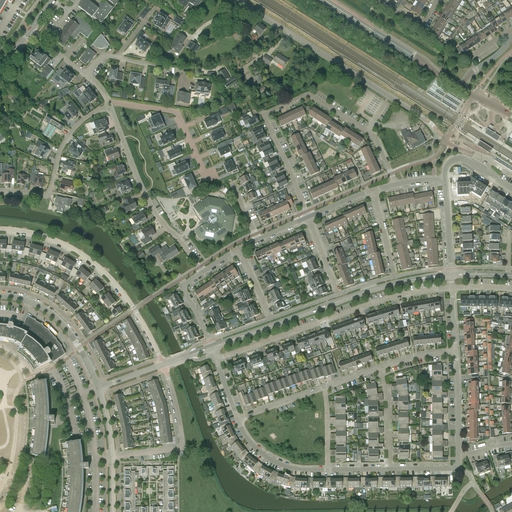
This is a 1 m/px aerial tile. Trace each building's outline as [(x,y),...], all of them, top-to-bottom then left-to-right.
[(0,0),(0,13),(8,1),(11,3),(13,0),(0,0)] [(83,0),(78,7),(92,18),(93,17),(93,16),(99,9),(88,0),(83,0)] [(190,18),(197,8),(202,0),(178,0),(177,3),(185,9),(183,13),(190,18)] [(454,9),(456,10),(459,5),(451,0),(448,5),(454,9)] [(93,16),(93,17),(102,23),(114,8),(105,1),(99,9),(93,16)] [(418,3),(415,7),(421,11),(424,7),(418,3)] [(453,14),(452,13),(454,9),(448,5),(445,10),(453,15),(453,14)] [(413,6),(410,11),(418,16),(421,11),(415,7),(413,6)] [(143,20),(150,12),(146,9),(139,17),(143,20)] [(442,14),(449,18),(450,19),(453,15),(445,10),(442,14)] [(502,13),(507,21),(511,18),(506,10),(502,13)] [(497,16),(503,24),(507,21),(502,13),(497,16)] [(161,29),(164,31),(170,20),(167,18),(160,14),(158,17),(157,17),(155,20),(155,21),(156,21),(154,24),(154,25),(161,29)] [(450,19),(449,18),(442,14),(439,19),(447,24),(450,19)] [(66,28),(56,41),(63,46),(70,37),(74,41),(80,33),(87,39),(94,30),(83,21),(84,18),(77,16),(73,22),(72,21),(68,25),(67,25),(66,28)] [(185,22),(176,16),(172,21),(182,27),(185,22)] [(503,24),(497,16),(498,18),(494,20),(498,27),(503,24)] [(493,18),(488,21),(491,26),(494,30),(498,27),(494,20),(493,18)] [(437,23),(443,27),(445,28),(447,24),(439,19),(437,23)] [(121,34),(122,33),(122,34),(123,33),(126,35),(132,27),(132,26),(132,25),(129,23),(128,24),(125,21),(118,30),(119,31),(118,32),(121,34)] [(442,33),(445,28),(443,27),(437,23),(434,28),(442,33)] [(254,30),(257,32),(250,38),(254,41),(258,38),(261,36),(265,30),(259,24),(254,30)] [(487,29),(491,35),(495,32),(494,30),(491,26),(487,29)] [(431,33),(439,38),(442,33),(434,28),(431,33)] [(480,29),(476,32),(482,41),(486,38),(482,32),(480,29)] [(491,35),(487,29),(482,32),(486,38),(491,35)] [(475,35),(472,36),(473,38),(477,44),(482,41),(476,32),(475,31),(473,32),(475,35)] [(137,39),(139,41),(136,46),(136,45),(135,46),(136,46),(139,48),(142,51),(145,53),(146,53),(145,53),(150,47),(150,46),(141,39),(144,35),(142,33),(141,32),(141,33),(137,39),(136,39),(137,39)] [(97,49),(98,49),(99,49),(100,49),(101,50),(102,49),(103,49),(104,49),(105,49),(106,50),(108,48),(107,47),(109,46),(101,34),(93,45),(97,49)] [(179,34),(170,48),(179,54),(184,47),(182,46),(186,39),(179,34)] [(155,39),(161,43),(164,40),(158,35),(155,39)] [(469,37),(467,39),(469,41),(473,47),(477,44),(473,38),(471,40),(469,37)] [(239,44),(244,50),(248,46),(244,40),(239,44)] [(190,41),(187,47),(193,51),(197,45),(190,41)] [(473,47),(469,41),(464,44),(468,50),(473,47)] [(460,53),(463,52),(464,53),(468,50),(464,44),(463,42),(458,45),(459,47),(456,49),(460,53)] [(93,59),(96,56),(96,55),(96,54),(95,54),(88,48),(85,53),(80,61),(86,65),(89,61),(90,62),(92,59),(93,59)] [(44,56),(36,50),(34,54),(30,59),(41,67),(42,66),(43,68),(42,69),(43,69),(41,72),(47,77),(49,74),(49,75),(53,70),(47,66),(51,60),(44,55),(44,56)] [(273,60),(265,55),(261,61),(269,66),(273,60)] [(278,55),(274,61),(283,68),(288,61),(278,55)] [(109,79),(116,80),(118,80),(118,81),(122,81),(122,75),(117,74),(118,70),(111,69),(109,79)] [(75,77),(66,70),(64,73),(61,70),(54,80),(57,82),(59,79),(66,84),(67,82),(70,84),(75,77)] [(224,84),(226,88),(237,82),(234,77),(230,80),(224,70),(218,74),(224,84)] [(141,75),(131,73),(129,83),(139,85),(142,85),(145,86),(146,80),(141,79),(141,75)] [(260,74),(254,77),(258,84),(263,81),(260,74)] [(157,80),(156,89),(168,91),(167,97),(172,98),(174,86),(170,86),(170,82),(157,80)] [(202,84),(197,84),(196,92),(200,93),(201,94),(204,95),(205,94),(209,94),(211,85),(205,85),(205,84),(202,83),(202,84)] [(428,95),(456,110),(461,100),(461,99),(458,97),(456,97),(452,95),(450,99),(448,102),(447,101),(446,92),(445,94),(445,98),(442,98),(442,95),(437,92),(431,92),(433,89),(433,83),(428,92),(428,95)] [(100,100),(91,92),(89,94),(87,93),(87,92),(84,89),(79,96),(84,100),(86,98),(94,106),(100,100)] [(177,102),(185,104),(189,104),(190,94),(179,93),(177,102)] [(22,100),(14,94),(11,100),(19,105),(22,100)] [(67,107),(69,109),(66,112),(63,114),(68,121),(71,119),(72,120),(77,116),(75,114),(78,112),(71,103),(67,107)] [(302,107),(297,110),(301,118),(306,115),(302,107)] [(318,111),(313,108),(308,115),(313,118),(318,111)] [(209,115),(210,118),(204,121),(207,128),(212,126),(213,126),(216,125),(216,124),(217,124),(217,123),(221,122),(219,117),(221,116),(219,110),(209,115)] [(297,110),(292,112),(296,120),(301,118),(297,110)] [(318,121),(322,114),(318,111),(313,118),(318,121)] [(292,112),(287,114),(291,122),(296,120),(292,112)] [(247,114),(241,116),(245,125),(249,124),(250,126),(258,122),(256,116),(250,119),(247,114)] [(287,114),(282,117),(286,125),(291,122),(287,114)] [(322,124),(327,117),(322,114),(318,121),(322,124)] [(153,134),(160,130),(159,127),(164,125),(159,115),(150,119),(155,129),(151,131),(153,134)] [(61,132),(64,128),(47,117),(44,122),(48,124),(42,134),(50,139),(56,129),(61,132)] [(277,119),(281,127),(286,125),(282,117),(277,119)] [(330,121),(332,120),(327,117),(322,124),(326,127),(327,127),(330,121)] [(94,123),(96,128),(92,130),(94,135),(108,130),(106,125),(107,124),(105,118),(94,123)] [(325,128),(326,129),(330,131),(335,124),(330,121),(327,127),(326,127),(325,128)] [(330,131),(335,134),(339,127),(335,124),(330,131)] [(223,130),(222,127),(212,131),(214,134),(211,135),(214,142),(225,138),(222,131),(223,130)] [(254,127),(249,130),(252,138),(263,133),(261,127),(256,130),(254,127)] [(335,134),(339,137),(341,136),(340,136),(344,130),(339,127),(335,134)] [(345,128),(344,130),(340,136),(341,136),(345,139),(350,131),(345,128)] [(499,140),(500,137),(487,129),(487,130),(486,131),(499,140)] [(409,142),(413,149),(426,142),(420,130),(414,134),(407,137),(409,142)] [(349,141),(354,134),(350,131),(345,139),(349,141)] [(172,132),(160,137),(163,145),(175,140),(172,132)] [(260,140),(266,138),(263,133),(252,138),(256,145),(262,143),(260,140)] [(298,134),(291,138),(293,143),(301,139),(298,134)] [(354,144),(359,137),(354,134),(349,141),(354,144)] [(104,135),(98,137),(100,143),(102,142),(104,141),(106,145),(110,144),(110,143),(114,142),(111,135),(105,138),(104,135)] [(354,144),(359,147),(363,140),(359,137),(354,144)] [(219,146),(220,149),(217,150),(221,157),(231,152),(228,146),(233,143),(231,139),(218,146),(219,146)] [(301,139),(293,143),(295,148),(303,144),(301,139)] [(35,146),(31,154),(34,155),(34,154),(35,155),(40,158),(41,157),(44,159),(49,151),(44,148),(46,145),(38,140),(35,146)] [(78,141),(75,146),(74,145),(71,146),(71,147),(69,147),(69,148),(70,152),(73,154),(72,156),(73,157),(76,159),(78,158),(78,157),(79,158),(83,151),(84,152),(86,148),(78,141)] [(268,143),(263,145),(262,143),(256,145),(260,153),(271,148),(268,143)] [(491,152),(491,151),(479,143),(477,145),(477,146),(490,154),(491,152)] [(305,149),(303,144),(295,148),(297,153),(305,149)] [(182,155),(178,147),(172,150),(170,147),(162,150),(165,157),(168,156),(170,160),(182,155)] [(361,150),(363,155),(371,152),(369,147),(361,150)] [(107,158),(108,158),(109,160),(120,157),(117,149),(112,151),(111,148),(104,151),(107,158)] [(268,156),(273,153),(271,148),(260,153),(263,161),(269,158),(268,156)] [(308,154),(305,149),(297,153),(300,158),(302,157),(308,154)] [(363,155),(365,160),(373,157),(371,152),(363,155)] [(308,154),(302,157),(304,162),(312,158),(309,153),(308,154)] [(365,160),(367,165),(375,162),(373,157),(365,160)] [(246,169),(244,163),(241,165),(238,158),(231,161),(235,170),(239,169),(240,171),(246,169)] [(265,163),(267,162),(270,167),(278,163),(275,158),(270,161),(269,158),(263,161),(265,163)] [(304,162),(306,166),(314,163),(312,158),(304,162)] [(74,169),(75,163),(68,161),(68,164),(64,163),(62,171),(67,173),(68,170),(71,171),(72,168),(74,169)] [(156,163),(160,173),(164,171),(159,162),(156,163)] [(185,162),(174,167),(177,175),(188,169),(185,162)] [(367,165),(370,170),(378,167),(375,162),(367,165)] [(275,171),(280,168),(278,163),(270,167),(272,172),(269,173),(271,176),(276,173),(275,171)] [(306,166),(309,171),(316,168),(314,163),(306,166)] [(126,173),(123,164),(117,166),(118,169),(115,170),(117,173),(114,175),(116,180),(122,178),(120,175),(126,173)] [(14,170),(13,170),(13,169),(12,169),(12,165),(7,165),(7,170),(6,174),(2,174),(1,183),(10,184),(10,177),(13,177),(14,170)] [(372,175),(380,172),(378,167),(370,170),(372,175)] [(309,171),(311,176),(319,173),(316,168),(309,171)] [(354,169),(348,172),(352,180),(357,177),(354,169)] [(30,180),(34,180),(33,186),(42,188),(43,176),(35,175),(35,173),(31,172),(30,180)] [(343,174),(347,182),(352,180),(348,172),(343,174)] [(272,179),(274,177),(277,182),(285,179),(283,174),(277,176),(276,173),(271,176),(272,179)] [(339,176),(342,184),(347,182),(343,174),(339,176)] [(28,183),(29,177),(25,176),(26,176),(18,175),(17,184),(24,185),(25,182),(28,183)] [(196,192),(194,188),(197,187),(191,175),(184,178),(188,186),(183,188),(186,195),(191,194),(196,192)] [(248,182),(249,184),(254,182),(255,182),(255,180),(256,180),(255,178),(254,179),(253,176),(249,178),(248,175),(239,179),(242,184),(248,182)] [(338,188),(337,186),(342,184),(339,176),(334,178),(338,188)] [(333,178),(334,180),(329,182),(333,190),(338,188),(334,178),(333,178)] [(278,191),(283,189),(282,186),(287,184),(285,179),(277,182),(279,188),(277,189),(278,191)] [(480,199),(487,187),(476,180),(475,182),(471,179),(471,182),(468,183),(457,183),(457,197),(469,196),(469,194),(472,193),(480,199)] [(68,189),(72,190),(74,183),(62,180),(60,189),(65,191),(68,189)] [(128,192),(133,190),(131,186),(130,186),(128,182),(122,184),(121,181),(115,184),(118,190),(121,188),(121,190),(120,190),(122,194),(126,193),(125,192),(128,191),(128,192)] [(252,190),(253,193),(255,192),(259,190),(258,187),(257,188),(254,182),(249,184),(243,187),(246,193),(252,190)] [(325,185),(328,193),(333,190),(329,182),(325,185)] [(320,187),(323,195),(328,193),(325,185),(320,187)] [(315,189),(318,197),(323,195),(320,187),(315,189)] [(310,191),(313,199),(318,197),(315,189),(310,191)] [(169,195),(171,198),(176,197),(183,197),(180,190),(174,193),(169,195)] [(262,195),(258,197),(255,192),(253,193),(247,195),(249,201),(256,198),(257,201),(263,198),(262,195)] [(435,206),(434,202),(432,192),(425,193),(427,203),(432,202),(433,206),(435,206)] [(492,207),(499,196),(499,195),(494,192),(494,193),(492,192),(489,197),(485,202),(492,207)] [(407,195),(408,204),(413,204),(413,208),(416,208),(415,205),(413,196),(413,193),(407,195)] [(419,194),(422,209),(424,208),(423,204),(427,203),(425,193),(419,194)] [(422,209),(419,194),(413,196),(415,205),(419,205),(420,209),(422,209)] [(400,196),(403,210),(405,210),(404,205),(408,204),(407,195),(400,196)] [(285,198),(286,202),(284,203),(282,200),(280,201),(285,212),(290,209),(289,206),(293,205),(289,196),(285,198)] [(394,197),(396,207),(400,206),(401,211),(403,210),(400,196),(394,197)] [(499,211),(505,201),(506,199),(501,196),(500,198),(499,196),(492,207),(499,211)] [(70,208),(72,200),(65,198),(65,199),(56,197),(54,204),(58,205),(56,212),(62,213),(63,206),(70,208)] [(134,200),(131,202),(130,200),(128,197),(123,199),(125,203),(126,204),(124,205),(127,212),(131,210),(132,211),(135,209),(134,208),(137,207),(134,200)] [(393,212),(392,208),(396,207),(394,197),(388,198),(391,213),(393,212)] [(200,238),(217,242),(231,232),(234,216),(225,202),(208,198),(193,208),(205,225),(195,231),(200,238)] [(278,202),(279,204),(277,206),(280,214),(285,212),(280,201),(278,202)] [(506,215),(511,205),(511,203),(508,201),(507,202),(505,201),(499,211),(506,215)] [(274,207),(273,204),(271,205),(276,216),(280,214),(277,206),(274,207)] [(269,206),(270,209),(268,210),(271,218),(276,216),(271,205),(269,206)] [(366,213),(363,206),(358,208),(361,216),(366,213)] [(265,211),(264,208),(262,209),(266,220),(271,218),(268,210),(265,211)] [(361,216),(358,208),(353,210),(356,218),(361,216)] [(469,217),(468,214),(471,214),(470,208),(460,208),(461,214),(458,214),(459,218),(461,218),(461,217),(469,217)] [(261,213),(258,214),(262,222),(266,220),(262,209),(260,210),(261,213)] [(356,218),(353,210),(348,212),(351,220),(356,218)] [(142,212),(131,218),(129,220),(132,225),(131,226),(134,231),(140,227),(138,224),(147,219),(142,212)] [(347,224),(347,222),(351,220),(348,212),(343,214),(347,224)] [(343,214),(344,216),(339,218),(342,226),(347,224),(343,214)] [(407,217),(403,218),(393,220),(394,227),(404,224),(403,220),(408,219),(407,217)] [(469,226),(469,223),(471,223),(471,217),(469,217),(461,217),(461,218),(461,223),(459,223),(459,227),(461,226),(469,226)] [(342,226),(339,218),(334,221),(337,228),(342,226)] [(337,228),(334,221),(329,223),(332,231),(337,228)] [(324,225),(327,233),(332,231),(329,223),(324,225)] [(396,233),(410,230),(410,228),(405,229),(404,224),(394,227),(396,233)] [(150,226),(141,231),(145,238),(142,240),(145,245),(151,241),(149,237),(155,234),(150,226)] [(470,235),(470,232),(472,232),(471,226),(469,226),(461,226),(462,232),(459,232),(460,236),(462,235),(470,235)] [(490,235),(499,235),(499,236),(501,236),(501,232),(499,232),(499,226),(489,226),(489,232),(490,232),(490,235)] [(365,239),(373,237),(371,228),(365,229),(366,233),(364,234),(365,239)] [(397,239),(407,237),(406,233),(410,232),(410,230),(396,233),(397,239)] [(307,245),(305,242),(302,234),(297,236),(302,247),(307,245)] [(470,244),(470,241),(472,241),(472,235),(470,235),(462,235),(462,241),(460,241),(460,245),(462,244),(470,244)] [(490,244),(499,244),(499,245),(501,245),(501,241),(499,241),(499,236),(499,235),(490,235),(489,235),(489,241),(490,241),(490,244)] [(297,249),(302,247),(297,236),(292,238),(297,249)] [(407,237),(397,239),(398,245),(411,242),(413,242),(412,240),(408,241),(407,237)] [(292,251),(297,249),(292,238),(287,240),(292,251)] [(6,250),(6,253),(9,253),(9,246),(6,246),(6,241),(0,240),(0,250),(6,250)] [(289,249),(290,252),(292,251),(287,240),(283,242),(286,250),(289,249)] [(11,253),(12,250),(18,251),(19,242),(13,241),(12,246),(9,246),(9,253),(11,253)] [(24,248),(25,243),(19,242),(18,251),(23,252),(23,255),(25,256),(27,248),(24,248)] [(285,254),(284,251),(286,250),(283,242),(278,244),(283,255),(285,254)] [(398,252),(408,250),(407,245),(411,244),(411,242),(398,245),(396,245),(398,252)] [(279,252),(281,256),(283,255),(278,244),(278,243),(273,245),(277,254),(279,252)] [(31,244),(30,249),(27,248),(25,256),(28,256),(29,253),(34,255),(37,246),(31,244)] [(471,253),(471,250),(473,250),(472,244),(470,244),(462,244),(463,250),(461,250),(461,254),(463,253),(471,253)] [(490,253),(499,253),(499,254),(501,254),(501,250),(499,250),(499,245),(499,244),(490,244),(489,244),(489,250),(490,250),(490,253)] [(275,258),(274,255),(277,254),(273,245),(268,247),(273,258),(275,258)] [(40,256),(39,259),(42,260),(44,253),(41,253),(43,248),(37,246),(34,255),(40,256)] [(166,246),(160,250),(158,246),(149,252),(153,258),(161,252),(167,261),(178,253),(174,247),(168,251),(166,246)] [(270,256),(271,259),(273,258),(268,247),(264,250),(267,258),(270,256)] [(341,248),(333,251),(335,256),(343,253),(341,248)] [(49,250),(47,255),(44,253),(42,260),(44,261),(46,258),(51,261),(54,252),(49,250)] [(266,262),(265,259),(267,258),(264,250),(259,252),(264,263),(266,262)] [(399,258),(414,255),(413,253),(408,254),(408,250),(398,252),(399,258)] [(58,259),(60,255),(54,252),(51,261),(56,263),(55,266),(57,267),(61,261),(58,259)] [(254,254),(258,262),(261,261),(262,264),(264,263),(259,252),(254,254)] [(343,253),(335,256),(337,261),(345,258),(343,253)] [(471,253),(463,253),(463,259),(461,259),(461,262),(463,261),(463,262),(466,262),(466,263),(469,262),(471,262),(471,261),(474,261),(473,253),(471,253)] [(499,253),(490,253),(488,253),(488,261),(490,261),(490,262),(493,262),(493,263),(496,263),(496,262),(498,262),(500,262),(501,259),(498,259),(499,254),(499,253)] [(401,264),(410,262),(409,258),(414,257),(414,255),(399,258),(401,264)] [(57,267),(60,268),(61,266),(66,269),(71,261),(66,258),(63,262),(61,261),(57,267)] [(345,264),(347,263),(345,258),(337,261),(339,266),(345,264)] [(301,261),(302,264),(304,269),(303,269),(316,264),(314,259),(308,261),(307,259),(301,261)] [(70,274),(72,276),(76,270),(73,268),(76,264),(71,261),(66,269),(71,272),(70,274)] [(416,265),(411,266),(410,262),(401,264),(402,270),(412,268),(416,267),(416,265)] [(307,277),(308,276),(313,274),(312,272),(318,269),(316,264),(303,269),(302,269),(305,275),(306,275),(307,277)] [(339,266),(337,267),(339,272),(347,269),(345,264),(339,266)] [(236,271),(232,266),(228,269),(235,279),(240,275),(238,270),(236,271)] [(72,276),(74,278),(76,275),(81,279),(86,271),(82,268),(78,272),(76,270),(72,276)] [(224,272),(227,276),(230,282),(235,279),(228,269),(224,272)] [(269,275),(262,277),(265,283),(273,279),(271,274),(275,272),(273,269),(267,272),(269,275)] [(347,269),(339,272),(341,277),(349,274),(347,269)] [(83,285),(85,286),(90,281),(88,279),(91,275),(86,271),(81,279),(85,282),(83,285)] [(219,275),(220,276),(226,285),(230,282),(227,276),(224,272),(219,275)] [(313,274),(308,276),(307,277),(308,279),(308,281),(308,283),(310,284),(322,279),(320,274),(314,277),(313,274)] [(349,274),(341,277),(343,282),(351,279),(349,274)] [(215,278),(222,288),(226,285),(220,276),(219,275),(215,278)] [(211,281),(212,281),(218,290),(222,288),(215,278),(211,281)] [(279,282),(275,284),(273,279),(265,283),(267,288),(273,285),(274,287),(280,285),(279,282)] [(313,292),(317,291),(319,290),(318,287),(324,285),(322,279),(310,284),(310,286),(310,288),(312,289),(313,292)] [(345,287),(353,284),(351,279),(343,282),(345,287)] [(38,280),(34,288),(39,290),(43,281),(42,281),(40,281),(38,280)] [(85,286),(87,288),(89,286),(93,290),(100,284),(96,280),(92,283),(90,281),(85,286)] [(43,281),(39,290),(44,293),(47,285),(45,284),(45,282),(43,281)] [(218,291),(218,290),(212,281),(211,281),(207,284),(214,294),(218,291)] [(97,294),(95,297),(97,299),(102,294),(100,292),(104,288),(100,284),(93,290),(97,294)] [(203,287),(210,297),(214,294),(207,284),(203,287)] [(47,285),(44,293),(48,295),(53,286),(52,286),(50,286),(47,285)] [(278,289),(281,287),(280,285),(274,287),(275,290),(269,293),(271,298),(280,294),(278,289)] [(53,298),(57,290),(55,289),(54,287),(53,286),(48,295),(53,298)] [(199,290),(206,300),(210,297),(203,287),(199,290)] [(325,287),(319,290),(317,291),(319,296),(315,297),(316,300),(322,298),(321,295),(327,292),(325,287)] [(234,296),(238,294),(240,298),(249,294),(247,289),(240,292),(239,289),(233,293),(234,296)] [(194,293),(201,303),(206,300),(199,290),(194,293)] [(62,293),(56,300),(60,303),(67,296),(66,295),(64,295),(62,293)] [(108,293),(104,296),(102,294),(97,299),(99,301),(101,299),(105,303),(112,298),(108,293)] [(172,303),(179,299),(179,297),(177,293),(173,296),(171,293),(164,297),(166,300),(169,298),(172,303)] [(245,302),(251,299),(249,294),(240,298),(242,303),(236,306),(238,309),(246,305),(245,302)] [(280,300),(281,302),(287,300),(286,297),(282,299),(280,294),(271,298),(273,303),(280,300)] [(64,307),(70,300),(68,299),(68,297),(67,296),(60,303),(64,307)] [(112,306),(116,302),(112,298),(105,303),(108,308),(106,310),(108,312),(113,308),(112,306)] [(179,299),(172,303),(173,306),(171,307),(171,309),(173,312),(173,313),(180,309),(179,306),(183,303),(181,300),(180,300),(179,299)] [(69,310),(75,303),(74,302),(72,302),(70,300),(64,307),(69,310)] [(285,307),(283,302),(287,300),(281,302),(275,305),(277,310),(283,308),(284,310),(290,308),(289,305),(285,307)] [(73,314),(78,308),(76,306),(76,304),(75,303),(69,310),(73,314)] [(254,305),(247,308),(246,305),(238,309),(239,312),(245,309),(247,314),(256,310),(254,305)] [(391,308),(394,317),(399,316),(397,306),(391,308)] [(115,318),(123,312),(119,307),(115,310),(113,308),(108,312),(109,314),(112,313),(115,318)] [(218,308),(209,312),(211,317),(220,313),(218,308)] [(386,309),(389,319),(394,317),(391,308),(386,309)] [(186,309),(182,312),(180,309),(173,313),(173,312),(172,313),(173,314),(172,314),(174,317),(175,318),(178,316),(180,319),(188,315),(187,313),(188,313),(186,309)] [(381,311),(384,320),(389,319),(386,309),(381,311)] [(253,322),(252,318),(258,315),(256,310),(247,314),(249,319),(243,321),(245,325),(253,322)] [(376,312),(379,322),(384,320),(381,311),(376,312)] [(82,312),(75,317),(78,321),(87,315),(86,314),(84,314),(82,312)] [(371,314),(373,323),(379,322),(376,312),(371,314)] [(213,322),(222,318),(220,313),(211,317),(213,322)] [(373,323),(371,314),(365,315),(368,325),(373,323)] [(82,326),(88,320),(87,318),(87,316),(87,315),(78,321),(82,326)] [(180,326),(181,328),(180,329),(188,325),(187,322),(192,320),(190,316),(189,317),(188,315),(180,319),(183,324),(180,326)] [(53,363),(65,354),(61,347),(62,347),(56,340),(57,339),(49,332),(50,331),(43,326),(43,325),(36,321),(36,320),(27,316),(21,330),(14,327),(14,325),(13,324),(10,323),(9,324),(8,326),(0,325),(0,338),(5,339),(8,340),(11,341),(16,343),(21,345),(17,352),(21,355),(25,358),(27,360),(29,362),(31,366),(34,370),(52,361),(53,363)] [(357,318),(360,328),(365,326),(362,317),(357,318)] [(123,322),(127,328),(123,330),(121,331),(122,333),(134,327),(129,318),(123,322)] [(215,327),(224,323),(222,318),(213,322),(215,327)] [(352,320),(355,330),(360,328),(357,318),(352,320)] [(465,320),(466,323),(466,325),(463,325),(463,329),(473,329),(473,323),(473,319),(465,320)] [(85,330),(93,324),(92,323),(90,322),(88,320),(82,326),(85,330)] [(346,322),(350,331),(355,330),(352,320),(346,322)] [(341,324),(345,333),(350,331),(346,322),(341,324)] [(218,332),(227,328),(224,323),(215,327),(218,332)] [(88,334),(95,329),(93,327),(94,325),(93,324),(85,330),(88,334)] [(336,326),(340,335),(345,333),(341,324),(336,326)] [(181,332),(185,330),(188,335),(196,332),(195,330),(196,329),(195,326),(190,328),(188,325),(180,329),(181,332)] [(340,335),(336,326),(331,328),(334,337),(340,335)] [(134,327),(122,333),(120,335),(121,337),(125,334),(126,336),(127,335),(128,338),(138,333),(134,327)] [(322,331),(325,340),(330,339),(327,329),(322,331)] [(317,333),(320,342),(325,340),(322,331),(317,333)] [(196,332),(188,335),(190,341),(187,342),(189,345),(196,342),(195,339),(199,337),(198,333),(197,333),(196,332)] [(132,345),(132,344),(141,339),(138,333),(128,338),(131,343),(128,345),(129,347),(132,345)] [(311,335),(315,344),(320,342),(317,333),(311,335)] [(306,337),(310,346),(315,344),(311,335),(306,337)] [(435,336),(436,344),(443,343),(443,340),(441,340),(440,335),(435,336)] [(301,338),(305,348),(310,346),(306,337),(301,338)] [(298,346),(296,346),(293,347),(291,342),(286,344),(290,353),(295,351),(296,354),(300,352),(299,350),(305,348),(301,338),(296,340),(298,346)] [(101,339),(93,343),(96,348),(104,343),(104,342),(102,341),(101,339)] [(132,344),(132,345),(135,350),(145,345),(141,339),(132,344)] [(98,353),(106,349),(104,347),(105,345),(104,343),(96,348),(98,353)] [(286,358),(285,357),(285,355),(290,353),(286,344),(281,346),(283,351),(280,352),(282,358),(283,358),(283,360),(285,360),(286,358)] [(135,350),(136,355),(134,356),(134,358),(137,357),(137,356),(147,352),(145,345),(135,350)] [(270,350),(274,359),(279,357),(280,359),(282,358),(280,352),(277,353),(275,348),(270,350)] [(100,357),(109,353),(109,352),(107,351),(106,349),(98,353),(100,357)] [(264,358),(266,364),(269,363),(268,361),(274,359),(270,350),(265,351),(267,357),(264,358)] [(139,362),(149,358),(147,352),(137,356),(137,357),(139,362)] [(103,362),(110,359),(109,356),(110,354),(109,353),(100,357),(103,362)] [(254,355),(257,365),(263,363),(263,365),(266,364),(264,358),(261,359),(259,353),(254,355)] [(364,355),(367,362),(374,360),(373,357),(371,357),(370,353),(364,355)] [(258,367),(257,365),(254,355),(249,357),(251,363),(248,364),(250,370),(258,367)] [(105,367),(114,363),(113,361),(111,361),(110,359),(103,362),(105,367)] [(246,369),(247,371),(250,370),(248,364),(245,365),(243,359),(238,361),(241,371),(246,369)] [(329,360),(330,363),(331,365),(327,366),(330,376),(336,374),(331,360),(329,360)] [(236,372),(241,371),(238,361),(233,363),(235,368),(236,372)] [(317,363),(318,366),(319,368),(315,369),(318,378),(324,376),(319,362),(317,363)] [(323,368),(321,362),(319,362),(324,376),(325,378),(330,376),(327,366),(323,368)] [(347,370),(344,362),(338,364),(340,369),(338,369),(339,372),(347,370)] [(108,372),(115,368),(114,366),(115,364),(114,363),(105,367),(108,372)] [(437,363),(437,365),(432,365),(432,374),(442,373),(442,365),(441,365),(441,363),(437,363)] [(311,370),(309,364),(307,365),(313,380),(318,378),(315,369),(311,370)] [(305,366),(307,369),(307,370),(303,372),(307,381),(312,379),(313,380),(307,365),(305,366)] [(199,369),(201,374),(202,377),(212,373),(210,369),(208,368),(208,366),(199,369)] [(300,373),(298,368),(296,369),(301,383),(307,381),(303,372),(300,373)] [(478,377),(478,374),(478,368),(470,369),(470,370),(468,370),(468,375),(471,375),(471,378),(478,377)] [(294,370),(295,373),(296,374),(292,376),(295,385),(301,383),(296,369),(294,370)] [(205,385),(214,382),(213,380),(214,378),(212,373),(202,377),(205,385)] [(283,374),(284,377),(285,378),(281,380),(284,389),(290,387),(285,373),(283,374)] [(288,377),(287,373),(285,373),(290,387),(295,385),(292,376),(288,377)] [(272,378),(273,381),(273,382),(269,384),(273,393),(278,391),(274,377),(272,378)] [(277,381),(275,377),(274,377),(278,391),(284,389),(281,380),(277,381)] [(397,386),(407,385),(405,377),(396,378),(397,386)] [(502,387),(509,387),(509,386),(511,386),(511,382),(508,382),(508,379),(502,378),(502,387)] [(32,455),(44,457),(45,451),(47,438),(48,425),(55,425),(55,416),(48,416),(48,412),(47,400),(46,387),(45,380),(39,381),(38,380),(38,379),(33,382),(33,383),(33,384),(32,385),(33,392),(35,392),(35,396),(34,397),(33,397),(34,404),(36,405),(36,408),(34,409),(34,416),(36,417),(36,421),(34,421),(34,428),(35,429),(35,433),(34,433),(33,433),(33,435),(32,440),(33,440),(34,441),(34,445),(32,445),(31,452),(32,453),(32,455)] [(157,379),(147,383),(148,388),(146,389),(146,391),(149,390),(149,389),(159,385),(157,379)] [(471,379),(471,382),(471,384),(468,384),(468,388),(478,388),(478,382),(480,382),(480,379),(471,379)] [(260,382),(261,385),(262,388),(259,389),(262,399),(268,397),(262,381),(260,382)] [(266,385),(264,381),(262,381),(268,397),(267,395),(273,393),(269,384),(266,385)] [(205,385),(207,391),(208,393),(218,390),(216,385),(214,384),(214,382),(205,385)] [(151,395),(161,391),(159,385),(149,389),(149,390),(151,395)] [(398,394),(408,393),(407,385),(397,386),(398,394)] [(255,391),(253,386),(251,387),(257,402),(257,401),(262,399),(259,389),(255,391)] [(250,387),(251,390),(252,393),(248,395),(251,404),(257,402),(251,387),(250,387)] [(376,389),(366,391),(368,399),(378,398),(376,389)] [(218,390),(208,393),(211,401),(219,399),(219,396),(220,395),(218,390)] [(163,397),(161,391),(151,395),(153,400),(150,401),(151,403),(153,402),(153,401),(163,397)] [(240,392),(242,397),(245,406),(251,404),(248,395),(244,396),(243,392),(240,392)] [(398,402),(408,402),(408,393),(398,394),(398,402)] [(335,396),(335,405),(345,405),(345,396),(335,396)] [(153,402),(155,407),(166,404),(163,397),(153,401),(153,402)] [(368,407),(378,407),(378,398),(368,399),(368,407)] [(211,401),(213,407),(214,410),(224,406),(222,401),(220,401),(219,399),(211,401)] [(398,410),(408,410),(408,402),(398,402),(398,410)] [(155,407),(156,412),(153,412),(153,414),(157,414),(156,413),(167,411),(166,404),(155,407)] [(345,405),(335,405),(335,413),(345,413),(345,405)] [(225,411),(224,406),(214,410),(217,418),(225,415),(225,413),(225,411)] [(378,407),(368,407),(368,415),(378,415),(378,407)] [(398,418),(408,418),(408,410),(398,410),(398,418)] [(157,419),(168,418),(167,411),(156,413),(157,414),(157,419)] [(345,413),(335,413),(335,421),(345,421),(345,413)] [(228,418),(226,417),(225,415),(217,418),(220,426),(230,423),(228,418)] [(368,415),(368,423),(378,423),(378,415),(368,415)] [(169,424),(168,418),(157,419),(158,424),(155,425),(155,427),(158,426),(158,425),(169,424)] [(408,418),(398,418),(398,426),(408,426),(408,418)] [(345,421),(335,421),(335,429),(345,429),(345,421)] [(224,435),(232,431),(231,429),(232,427),(230,423),(220,426),(224,435)] [(378,423),(368,423),(368,431),(378,431),(378,423)] [(398,435),(408,434),(408,426),(398,426),(398,435)] [(345,429),(335,429),(336,437),(346,437),(345,429)] [(171,436),(170,430),(159,432),(160,437),(157,437),(157,439),(160,439),(160,438),(171,436)] [(232,431),(224,435),(228,444),(237,438),(235,434),(233,433),(232,431)] [(368,431),(368,439),(378,439),(378,431),(368,431)] [(399,443),(409,443),(408,434),(398,435),(399,443)] [(476,443),(476,439),(477,439),(477,434),(467,434),(467,438),(469,438),(469,443),(476,443)] [(346,437),(336,437),(336,445),(346,445),(346,437)] [(228,444),(230,447),(234,452),(241,446),(240,445),(240,442),(237,438),(228,444)] [(368,439),(368,447),(378,447),(378,439),(368,439)] [(66,445),(67,449),(67,453),(69,453),(69,457),(68,457),(68,459),(68,465),(70,465),(70,469),(69,469),(68,469),(68,477),(69,477),(70,477),(70,481),(69,481),(68,481),(68,489),(70,489),(70,493),(68,493),(67,497),(67,501),(69,501),(68,505),(67,505),(66,505),(65,511),(79,511),(81,498),(82,486),(82,473),(82,469),(89,469),(89,460),(82,460),(80,447),(79,441),(67,443),(68,445),(66,445)] [(399,451),(409,451),(409,443),(399,443),(399,451)] [(336,445),(336,453),(346,453),(346,445),(336,445)] [(234,452),(237,456),(240,459),(247,452),(244,448),(242,448),(241,446),(234,452)] [(368,447),(368,455),(378,455),(378,447),(368,447)] [(409,451),(399,451),(399,459),(405,459),(408,459),(409,459),(409,451)] [(251,458),(251,456),(247,452),(240,459),(247,466),(253,459),(251,458)] [(442,452),(432,452),(432,461),(442,461),(442,452)] [(502,457),(504,466),(510,465),(509,460),(511,460),(511,452),(506,453),(506,456),(502,457)] [(336,453),(336,462),(346,461),(346,453),(336,453)] [(495,468),(498,468),(504,466),(502,457),(498,458),(497,455),(493,456),(494,464),(495,468)] [(492,467),(491,465),(488,457),(484,459),(485,462),(481,463),(484,473),(490,470),(489,468),(492,467)] [(257,460),(255,461),(253,459),(247,466),(255,472),(261,464),(257,460)] [(484,473),(481,463),(477,465),(475,462),(471,464),(474,471),(477,470),(478,475),(484,473)] [(263,477),(267,469),(266,468),(265,466),(261,464),(255,472),(263,477)] [(124,467),(124,476),(135,476),(135,472),(131,472),(131,467),(124,467)] [(139,475),(148,476),(148,467),(137,467),(137,470),(139,470),(139,473),(139,475)] [(150,467),(150,475),(159,475),(159,470),(161,470),(161,467),(150,467)] [(163,475),(174,475),(174,467),(167,467),(167,471),(163,471),(163,475)] [(263,477),(268,480),(272,482),(276,472),(271,470),(269,470),(267,469),(263,477)] [(272,482),(281,484),(284,476),(282,475),(281,473),(276,472),(272,482)] [(284,476),(281,484),(291,487),(292,477),(288,476),(286,477),(284,476)] [(291,487),(295,487),(300,488),(301,479),(299,479),(297,477),(292,477),(291,487)] [(371,479),(371,488),(380,488),(379,477),(374,477),(373,479),(371,479)] [(384,477),(379,477),(380,488),(388,488),(388,479),(386,479),(384,477)] [(388,479),(388,488),(397,488),(397,477),(392,477),(390,479),(388,479)] [(397,477),(397,488),(406,487),(406,479),(403,479),(402,477),(397,477)] [(406,479),(406,487),(414,487),(414,477),(409,477),(408,479),(406,479)] [(414,477),(414,487),(423,487),(423,478),(421,479),(419,477),(414,477)] [(423,478),(423,487),(432,487),(432,477),(427,477),(425,478),(423,478)] [(432,477),(432,487),(440,487),(440,478),(438,478),(437,477),(432,477)] [(443,478),(440,478),(440,487),(452,487),(452,477),(444,477),(443,478)] [(301,479),(300,488),(310,488),(310,478),(305,478),(303,479),(301,479)] [(310,478),(310,488),(319,488),(319,480),(316,480),(315,478),(310,478)] [(319,480),(319,488),(327,488),(327,478),(322,478),(321,479),(319,480)] [(327,478),(327,488),(336,488),(336,479),(334,479),(332,478),(327,478)] [(336,479),(336,488),(345,488),(345,478),(340,478),(338,479),(336,479)] [(345,478),(345,488),(353,488),(353,479),(351,479),(350,478),(345,478)] [(362,488),(362,478),(357,478),(356,479),(353,479),(353,488),(362,488)] [(362,478),(362,488),(371,488),(371,479),(369,479),(367,478),(362,478)]
